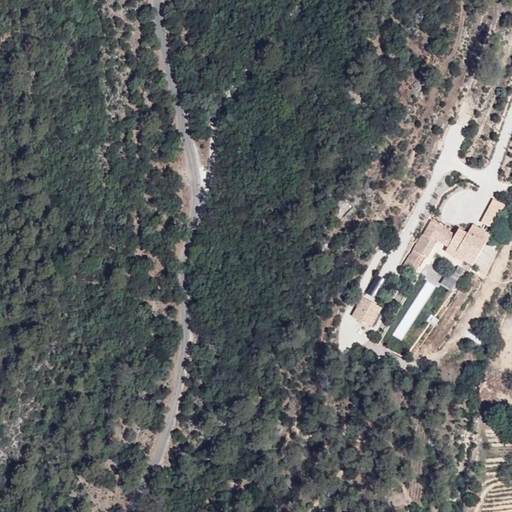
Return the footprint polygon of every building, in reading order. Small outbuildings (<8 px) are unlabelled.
[(495,201),(484,217),(496,224),(506,209),(495,201)] [(459,229),(459,230),(446,251),(472,266),(490,235),(473,225),(468,234),(459,229)] [(419,233),(402,265),(401,266),(413,272),(422,256),(426,259),(436,242),(419,233)] [(372,295),(379,301),(390,286),(383,280),(372,295)] [(380,308),(361,298),(352,316),(371,326),(380,308)] [(385,311),(380,308),(374,321),(379,323),(385,311)]
